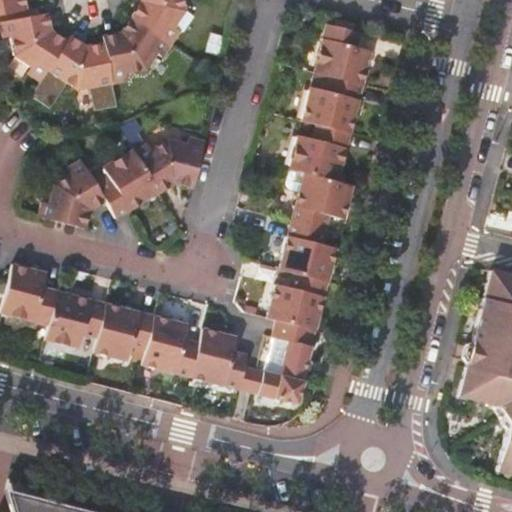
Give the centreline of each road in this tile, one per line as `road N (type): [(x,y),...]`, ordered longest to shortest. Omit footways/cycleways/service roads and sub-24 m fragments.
road 1 (residential): [(0,228),(196,274),(267,0)]
road 2 (residential): [(463,24),(363,433)]
road 3 (residential): [(0,386),(260,451)]
road 4 (residential): [(446,236),(510,0)]
road 5 (residential): [(397,448),(446,236)]
